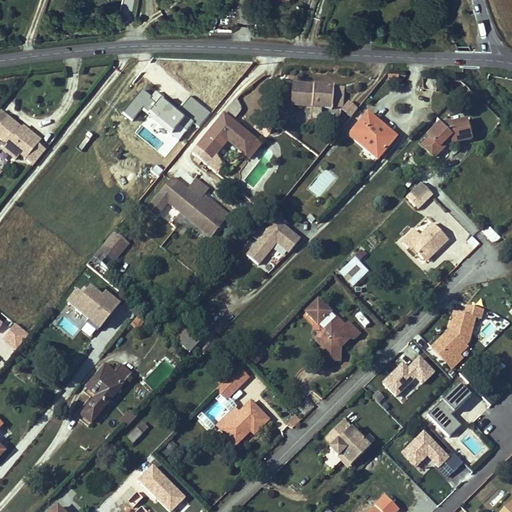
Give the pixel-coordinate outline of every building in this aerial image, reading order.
[(424,78),(424,89),(438,90),(438,78),(424,78)] [(333,105),(334,87),(294,84),(292,107),(312,108),(322,109),(332,110),(333,105)] [(344,87),(334,87),(333,105),(343,106),(344,87)] [(139,111),(178,140),(192,122),(199,128),(210,112),(187,95),(176,110),(153,93),(150,96),(140,88),(121,114),(131,121),(139,111)] [(322,109),(312,108),(312,117),(321,117),(322,109)] [(395,138),(367,114),(349,136),(377,160),(395,138)] [(227,141),(226,141),(228,138),(244,151),(245,155),(244,156),(247,158),(248,158),(249,158),(250,158),(251,158),(251,157),(260,146),(256,142),(257,142),(224,115),(192,154),(207,166),(213,158),(227,141)] [(25,160),(40,141),(34,136),(32,139),(20,130),(21,129),(21,128),(8,118),(0,127),(0,139),(6,145),(19,155),(25,160)] [(281,129),(289,118),(280,120),(276,125),(281,129)] [(473,139),(468,120),(450,125),(449,125),(450,127),(445,128),(442,125),(441,124),(429,136),(431,138),(424,146),(435,158),(443,150),(441,148),(447,142),(451,141),(453,141),(454,143),(473,139)] [(32,139),(34,136),(22,127),(21,128),(21,129),(20,130),(32,139)] [(244,151),(228,138),(226,141),(227,141),(244,156),(245,155),(244,151)] [(443,150),(451,141),(447,142),(441,148),(443,150)] [(19,155),(6,145),(2,150),(15,160),(19,155)] [(221,163),(213,158),(207,166),(216,174),(221,163)] [(211,238),(228,216),(203,196),(200,201),(171,178),(158,195),(149,207),(162,218),(171,206),(186,218),(211,238)] [(417,210),(432,195),(421,183),(406,198),(417,210)] [(269,217),(280,204),(269,195),(258,208),(269,217)] [(316,227),(314,225),(317,222),(309,214),(306,217),(301,223),(311,232),(316,227)] [(258,243),(245,258),(258,268),(276,246),(288,255),(300,241),(276,221),(267,231),(261,227),(252,238),(258,243)] [(436,252),(448,240),(433,225),(420,236),(415,231),(402,243),(408,249),(410,247),(416,253),(423,260),(434,249),(436,252)] [(501,239),(491,228),(484,234),(487,237),(491,241),(493,242),(495,242),(497,242),(500,240),(501,239)] [(129,245),(113,232),(101,247),(117,260),(129,245)] [(480,244),(473,237),(468,242),(475,249),(480,244)] [(102,278),(117,260),(101,247),(86,265),(102,278)] [(416,253),(410,247),(408,249),(414,255),(416,253)] [(425,263),(436,252),(434,249),(423,260),(425,263)] [(367,256),(361,251),(354,257),(360,263),(367,256)] [(353,286),(367,272),(354,259),(340,273),(353,286)] [(75,294),(65,307),(99,334),(121,306),(105,294),(101,299),(89,290),(82,299),(75,294)] [(359,334),(348,323),(344,327),(318,300),(305,312),(324,331),(321,333),(321,349),(321,361),(326,361),(328,361),(333,361),(334,361),(339,361),(340,343),(342,341),(346,341),(349,337),(351,339),(353,341),(359,334)] [(468,343),(475,319),(480,320),(482,310),(467,306),(465,315),(454,313),(449,330),(451,331),(451,333),(436,347),(450,361),(457,353),(468,343)] [(137,330),(145,321),(139,315),(131,325),(137,330)] [(62,316),(55,325),(72,338),(79,329),(62,316)] [(14,323),(0,339),(14,351),(28,334),(14,323)] [(190,353),(200,341),(187,330),(177,342),(190,353)] [(452,369),(463,359),(457,353),(450,361),(436,347),(451,333),(451,331),(449,330),(431,348),(452,369)] [(340,351),(351,339),(349,337),(346,341),(342,341),(340,343),(340,351)] [(262,357),(267,351),(261,344),(255,350),(262,357)] [(255,364),(262,357),(255,350),(248,357),(255,364)] [(407,367),(401,361),(380,383),(395,398),(414,379),(421,386),(435,371),(418,355),(407,367)] [(91,423),(121,387),(131,375),(120,366),(113,374),(110,378),(101,370),(86,388),(96,397),(81,415),(91,423)] [(110,378),(113,374),(104,366),(101,370),(110,378)] [(228,398),(248,378),(238,369),(216,391),(220,395),(226,400),(228,398)] [(424,415),(447,439),(461,426),(450,414),(471,396),(459,383),(424,415)] [(314,407),(307,398),(295,409),(303,418),(314,407)] [(254,435),(268,420),(250,402),(239,414),(221,431),(236,446),(248,434),(246,432),(248,429),(250,431),(254,435)] [(221,431),(239,414),(234,409),(217,427),(221,431)] [(126,428),(136,418),(130,411),(119,421),(126,428)] [(200,412),(195,417),(207,431),(213,426),(200,412)] [(292,429),(300,421),(295,415),(286,424),(288,427),(292,428),(292,429)] [(350,429),(343,421),(340,424),(348,431),(350,429)] [(351,465),(369,448),(369,447),(362,441),(350,429),(348,431),(340,424),(325,439),(332,446),(329,449),(337,457),(340,454),(351,465)] [(132,445),(142,434),(137,429),(126,439),(132,445)] [(452,452),(448,456),(422,430),(397,454),(420,478),(434,464),(456,486),(471,472),(452,452)] [(374,442),(368,436),(362,441),(369,447),(374,442)] [(167,456),(176,447),(172,443),(163,452),(167,456)] [(351,465),(340,454),(337,457),(348,468),(351,465)] [(511,511),(511,501),(501,511),(511,511)]
